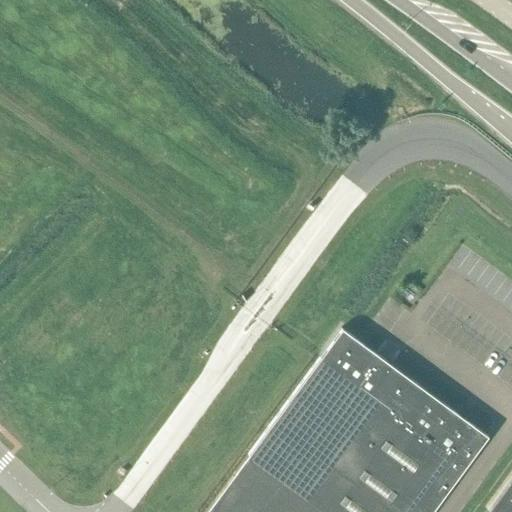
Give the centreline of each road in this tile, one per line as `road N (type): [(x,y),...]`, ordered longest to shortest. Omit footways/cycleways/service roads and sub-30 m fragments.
road 1 (primary): [(351,0),(511,134)]
road 2 (primary): [(511,79),(396,0)]
